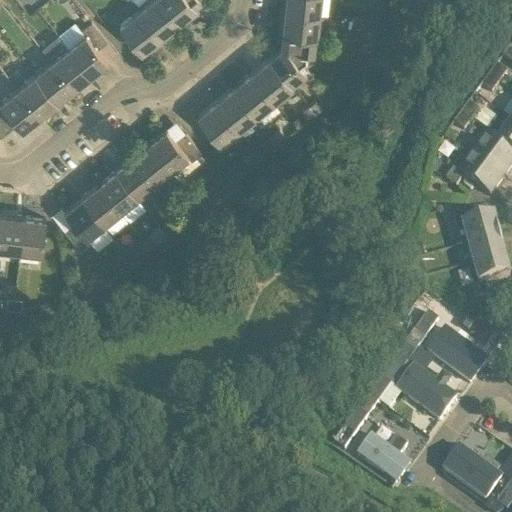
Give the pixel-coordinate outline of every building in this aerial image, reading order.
[(177,25),(157,0),(151,0),(137,11),(159,39),(162,42),(174,33),(171,29),(177,25)] [(190,1),(189,0),(157,0),(177,25),(180,28),(192,18),(189,15),(195,10),(198,13),(199,13),(190,1)] [(321,0),(281,0),(282,2),(286,3),(285,10),(320,14),(321,0)] [(320,14),(285,10),(281,10),(279,25),(284,26),(283,34),(278,33),(278,34),(283,35),(315,39),(317,39),(320,14)] [(159,39),(137,11),(120,26),(145,57),(156,47),(154,44),(159,39)] [(68,49),(90,76),(107,62),(98,50),(107,42),(91,22),(81,31),(85,35),(68,49)] [(361,34),(360,43),(371,44),(372,35),(361,34)] [(281,49),(264,63),(287,92),(293,87),(291,86),(306,74),(299,65),(307,58),(307,53),(313,54),(315,39),(283,35),(281,49)] [(370,52),(371,44),(360,43),(359,51),(370,52)] [(511,48),(510,47),(502,57),(511,64),(511,48)] [(73,90),(90,76),(68,49),(51,62),(73,90)] [(51,62),(34,76),(56,103),(73,90),(51,62)] [(287,92),(264,63),(247,76),(271,105),(287,92)] [(496,65),(489,76),(499,83),(507,73),(496,65)] [(34,76),(18,90),(40,117),(56,103),(34,76)] [(271,105),(247,76),(231,90),(254,119),(271,105)] [(492,93),(499,83),(489,76),(481,86),(492,93)] [(40,117),(18,90),(0,104),(2,105),(0,106),(0,133),(1,138),(18,125),(22,131),(40,117)] [(254,119),(231,90),(214,103),(237,132),(254,119)] [(307,107),(314,115),(321,110),(314,101),(307,107)] [(237,132),(214,103),(197,117),(221,146),(237,132)] [(468,103),(461,113),(471,121),(479,111),(468,103)] [(314,115),(307,107),(301,112),(308,121),(314,115)] [(464,131),(471,121),(461,113),(454,123),(464,131)] [(501,115),(486,135),(511,154),(511,123),(501,115)] [(166,130),(154,140),(149,144),(171,171),(188,158),(192,163),(202,155),(186,134),(176,142),(166,130)] [(271,136),(278,144),(285,139),(278,130),(271,136)] [(511,166),(511,154),(486,135),(471,155),(503,179),(511,166)] [(278,144),(271,136),(265,141),(272,150),(278,144)] [(149,144),(134,156),(132,157),(154,185),(171,171),(149,144)] [(260,159),(254,150),(247,156),(253,164),(260,159)] [(490,197),(503,179),(471,155),(458,173),(453,169),(445,180),(456,187),(463,177),(490,197)] [(154,185),(132,157),(115,171),(137,198),(154,185)] [(137,198),(115,171),(98,185),(120,212),(137,198)] [(120,212),(98,185),(81,198),(103,225),(120,212)] [(103,225),(81,198),(64,212),(74,224),(64,232),(81,252),(91,244),(87,239),(103,225)] [(182,207),(176,212),(184,222),(190,217),(182,207)] [(467,245),(498,237),(493,216),(468,223),(464,211),(452,215),(455,227),(461,225),(467,245)] [(178,227),(184,222),(176,212),(170,217),(178,227)] [(24,217),(2,215),(0,233),(0,249),(20,252),(24,217)] [(46,220),(24,217),(20,252),(42,255),(46,220)] [(169,222),(162,229),(166,234),(174,228),(169,222)] [(149,234),(143,239),(150,249),(156,244),(149,234)] [(472,265),(504,257),(498,237),(467,245),(472,265)] [(144,254),(150,249),(143,239),(137,244),(144,254)] [(413,259),(424,256),(421,247),(411,249),(413,259)] [(475,299),(488,296),(484,284),(509,277),(504,257),(472,265),(478,285),(472,287),(475,299)] [(410,269),(413,282),(425,278),(422,266),(410,269)] [(80,310),(89,304),(79,292),(71,299),(80,310)] [(13,312),(15,300),(7,299),(6,311),(13,312)] [(15,300),(13,312),(21,313),(22,301),(15,300)] [(427,313),(415,331),(404,346),(414,353),(438,321),(427,313)] [(484,319),(471,331),(483,345),(496,333),(484,319)] [(468,332),(472,326),(467,322),(462,328),(468,332)] [(440,328),(424,353),(465,380),(481,355),(440,328)] [(391,363),(390,365),(400,373),(414,353),(404,346),(391,363)] [(455,398),(414,369),(397,394),(438,422),(455,398)] [(378,403),(391,386),(380,378),(368,395),(378,403)] [(368,395),(356,411),(366,419),(378,403),(368,395)] [(396,405),(383,423),(420,450),(433,432),(396,405)] [(366,419),(356,411),(332,442),(343,450),(366,419)] [(371,431),(365,439),(408,470),(414,461),(371,431)] [(511,472),(511,468),(470,439),(449,469),(493,500),(511,472)] [(511,481),(496,504),(506,511),(511,504),(511,481)] [(490,511),(503,511),(505,511),(496,504),(490,500),(485,508),(490,511)]
